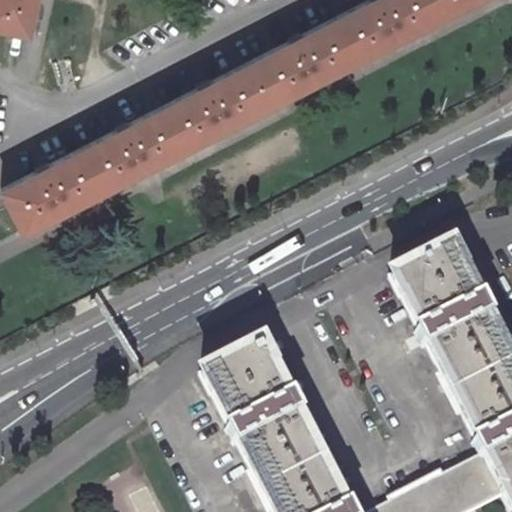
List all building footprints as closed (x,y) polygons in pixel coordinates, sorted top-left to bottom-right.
[(0,0),(0,26),(26,31),(32,0),(0,0)] [(364,0),(0,188),(2,194),(9,207),(21,230),(68,205),(157,159),(228,122),(295,88),(365,52),(465,0),(364,0)] [(447,246),(387,276),(399,298),(399,297),(416,329),(413,331),(421,347),(425,346),(473,440),(469,442),(477,457),(499,501),(504,511),(511,511),(511,374),(482,316),(485,315),(476,298),(473,300),(457,268),(458,267),(447,246)] [(257,344),(198,374),(225,427),(223,428),(231,443),(234,442),(270,511),(346,511),(343,505),(339,507),(292,414),(295,413),(286,396),(283,398),(267,366),(268,365),(257,344)] [(477,457),(368,511),(476,511),(499,501),(477,457)]
